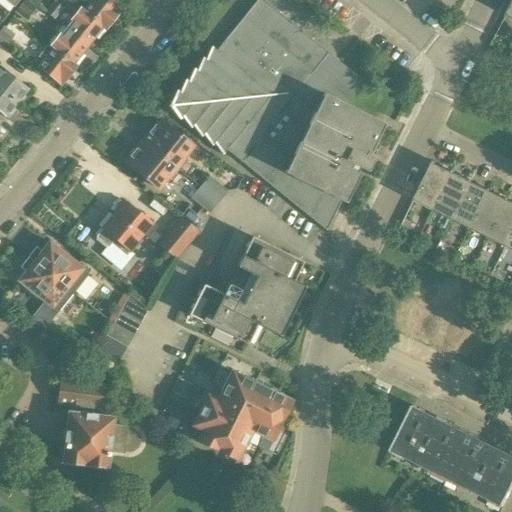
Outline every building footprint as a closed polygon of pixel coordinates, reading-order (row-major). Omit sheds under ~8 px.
[(32,0),(24,0),(21,4),(32,13),(39,4),(32,0)] [(109,0),(92,0),(84,11),(104,27),(106,29),(121,9),(109,0)] [(226,150),(326,231),(355,172),(357,168),(366,172),(372,161),(363,156),(369,144),(373,146),(383,124),(347,106),(360,79),(337,61),(334,65),(324,57),(327,53),(262,0),(257,0),(216,51),(212,48),(211,47),(205,60),(203,59),(204,59),(202,58),(196,71),(195,70),(195,69),(193,69),(187,82),(186,81),(186,80),(184,80),(178,93),(177,92),(177,91),(176,91),(169,105),(166,105),(166,107),(169,107),(178,120),(180,119),(179,118),(181,117),(189,129),(191,128),(190,127),(192,126),(200,137),(202,136),(201,136),(202,134),(211,146),(212,145),(212,144),(213,143),(222,155),(223,154),(223,153),(226,150)] [(55,1),(51,6),(46,13),(53,18),(62,7),(55,1)] [(32,13),(21,4),(15,13),(26,21),(32,13)] [(88,46),(104,27),(84,11),(81,8),(65,28),(88,46)] [(3,26),(0,29),(0,37),(7,44),(14,35),(3,26)] [(74,64),(88,46),(65,28),(50,46),(74,64)] [(76,66),(74,64),(50,46),(48,44),(39,57),(43,60),(38,67),(60,85),(76,66)] [(0,88),(17,103),(28,90),(0,66),(0,88)] [(0,113),(6,118),(7,116),(11,116),(17,109),(16,105),(17,103),(0,88),(0,113)] [(151,137),(145,144),(176,170),(183,161),(182,160),(192,147),(159,120),(147,134),(151,137)] [(176,170),(145,144),(139,152),(136,149),(124,163),(158,190),(168,177),(170,178),(176,170)] [(412,202),(432,212),(452,172),(432,162),(412,202)] [(432,212),(450,221),(470,181),(452,172),(432,212)] [(209,177),(199,188),(218,203),(227,192),(209,177)] [(450,221),(469,230),(488,190),(470,181),(450,221)] [(218,203),(199,188),(190,199),(209,214),(218,203)] [(469,230),(487,239),(506,198),(488,190),(469,230)] [(487,239),(505,248),(511,233),(511,201),(506,198),(487,239)] [(103,228),(96,238),(107,247),(101,254),(120,270),(133,253),(131,252),(145,234),(149,237),(153,232),(156,228),(153,225),(125,202),(123,204),(117,204),(114,207),(116,212),(103,228)] [(153,232),(149,237),(176,260),(198,233),(178,216),(160,238),(153,232)] [(241,304),(203,285),(231,231),(230,230),(202,285),(187,315),(246,346),(248,343),(242,341),(250,324),(279,338),(280,335),(275,333),(285,311),(289,313),(288,317),(289,318),(294,307),(293,307),(291,311),(287,309),(297,287),(302,290),(303,287),(287,279),(295,262),(301,265),(302,262),(250,237),(235,268),(254,277),(241,304)] [(36,247),(28,257),(68,288),(73,293),(88,273),(83,269),(49,242),(42,252),(36,247)] [(166,254),(155,267),(163,274),(174,261),(166,254)] [(26,272),(19,281),(44,301),(31,318),(45,329),(58,312),(73,293),(68,288),(28,257),(20,268),(26,272)] [(106,336),(127,348),(141,323),(120,311),(106,336)] [(206,395),(191,426),(201,431),(196,441),(241,463),(250,443),(274,455),(284,434),(275,430),(290,400),(265,388),(256,384),(231,371),(216,400),(206,395)] [(63,463),(107,468),(108,459),(110,459),(110,453),(124,454),(127,428),(112,427),(113,419),(95,417),(96,409),(101,410),(104,387),(61,382),(58,404),(71,406),(70,414),(68,413),(63,463)] [(392,451),(504,507),(511,490),(511,455),(414,407),(392,451)]
